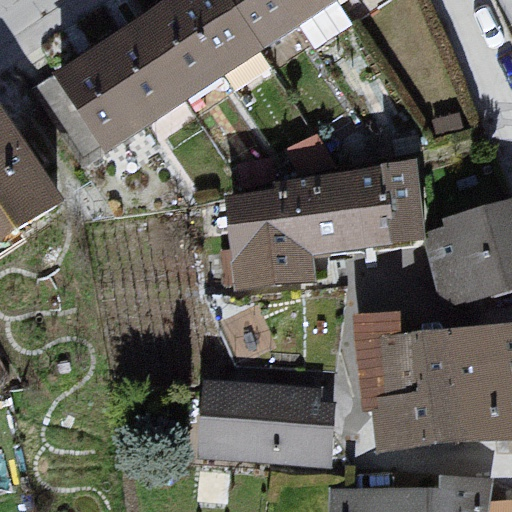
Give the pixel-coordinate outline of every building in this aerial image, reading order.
[(193,0),(56,90),(110,158),(121,161),(350,0),(193,0)] [(7,123),(0,128),(0,264),(70,217),(7,123)] [(419,172),(230,206),(246,303),(325,294),(319,267),(424,252),(419,172)] [(511,210),(428,239),(445,312),(511,296),(511,210)] [(511,333),(429,343),(443,455),(511,449),(511,333)] [(328,396),(206,393),(202,471),(334,477),(328,396)] [(438,500),(326,499),(327,511),(488,511),(490,488),(443,485),(438,500)]
